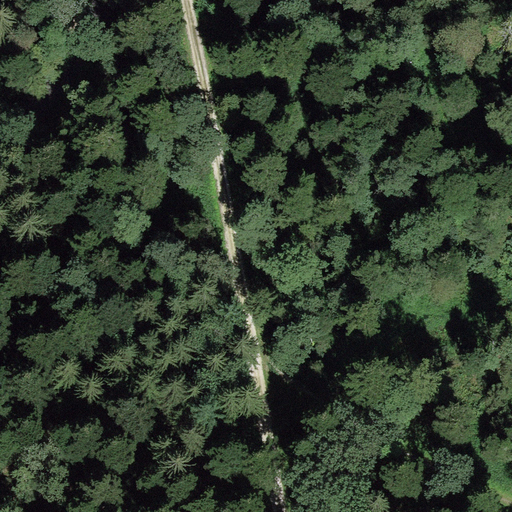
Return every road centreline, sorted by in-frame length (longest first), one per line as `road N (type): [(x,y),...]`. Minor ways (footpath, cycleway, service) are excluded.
road 1 (track): [(276,511),(180,0)]
road 2 (track): [(511,501),(252,370)]
road 3 (unclassified): [(104,0),(64,76),(0,141)]
